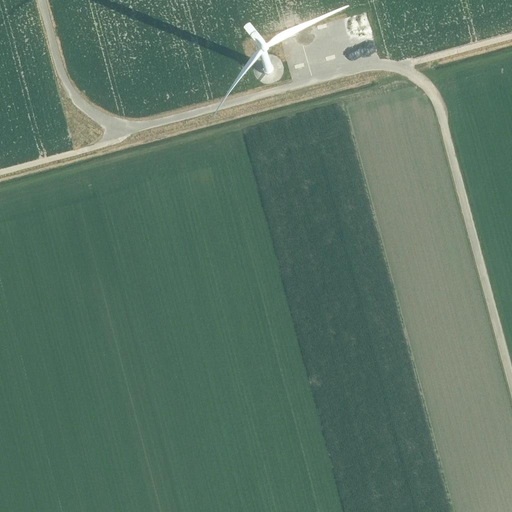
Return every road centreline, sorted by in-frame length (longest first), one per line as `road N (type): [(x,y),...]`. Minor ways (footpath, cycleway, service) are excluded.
road 1 (track): [(511,37),(127,127),(81,152),(0,173)]
road 2 (track): [(398,67),(435,102),(511,385)]
road 3 (track): [(40,0),(60,75),(74,96),(85,110),(127,127)]
